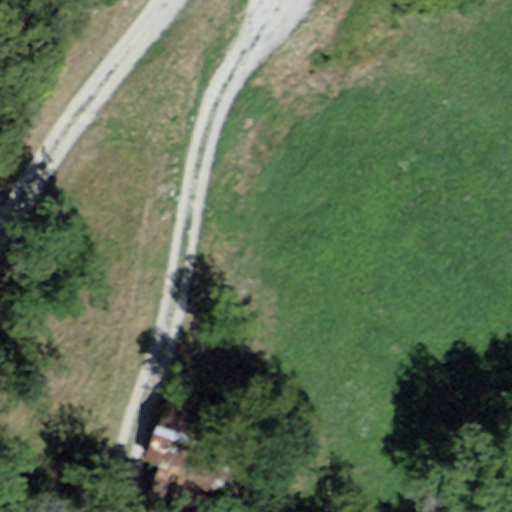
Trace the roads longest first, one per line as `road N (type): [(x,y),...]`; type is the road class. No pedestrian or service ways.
road 1 (track): [(138,511),(131,476),(137,434),(200,147),(228,80),(280,0)]
road 2 (track): [(168,0),(79,107),(0,235)]
